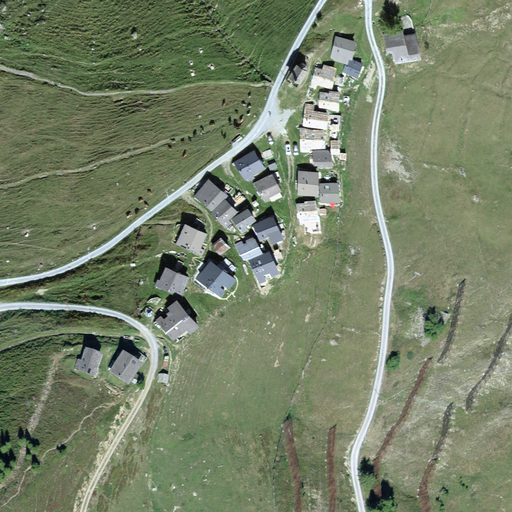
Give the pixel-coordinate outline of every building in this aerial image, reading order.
[(402,32),(385,35),(389,51),(395,50),(397,62),(420,58),(415,35),(403,37),(402,32)] [(355,40),(336,35),(331,53),(336,55),(334,60),(345,63),(346,58),(350,59),(355,40)] [(361,64),(349,60),(344,73),(356,77),(361,64)] [(302,62),(295,66),(290,77),(303,84),(308,73),(307,64),(302,62)] [(335,68),(317,63),(312,84),(330,88),(335,68)] [(320,91),(318,108),(336,110),(338,93),(320,91)] [(311,103),(301,103),(300,128),(321,129),(322,113),(310,112),(311,103)] [(298,132),(298,151),(320,150),(320,131),(298,132)] [(253,149),(235,161),(248,183),(255,179),(252,174),(264,166),(253,149)] [(313,152),(315,167),(331,165),(330,150),(313,152)] [(316,171),(300,171),(300,196),(317,196),(316,171)] [(254,182),(263,200),(281,191),(272,173),(254,182)] [(224,196),(207,182),(194,198),(211,212),(221,200),(224,196)] [(339,183),(320,184),(320,202),(339,202),(339,183)] [(313,199),(297,203),(302,225),(318,221),(313,199)] [(209,214),(227,229),(231,224),(227,220),(234,211),(221,200),(211,212),(209,214)] [(257,220),(248,207),(234,217),(242,230),(257,220)] [(282,240),(273,218),(255,225),(260,238),(268,235),(272,244),(282,240)] [(203,233),(182,225),(175,246),(200,255),(203,249),(198,247),(203,233)] [(229,247),(221,239),(213,248),(221,255),(229,247)] [(251,241),(235,249),(241,262),(257,254),(251,241)] [(278,271),(268,251),(248,261),(258,281),(278,271)] [(235,279),(212,263),(198,283),(221,299),(235,279)] [(187,277),(162,266),(153,288),(178,299),(187,277)] [(200,326),(177,299),(154,320),(173,341),(185,330),(190,335),(200,326)] [(94,377),(102,355),(86,350),(83,362),(78,360),(75,371),(94,377)] [(140,367),(123,355),(110,373),(127,385),(140,367)]
